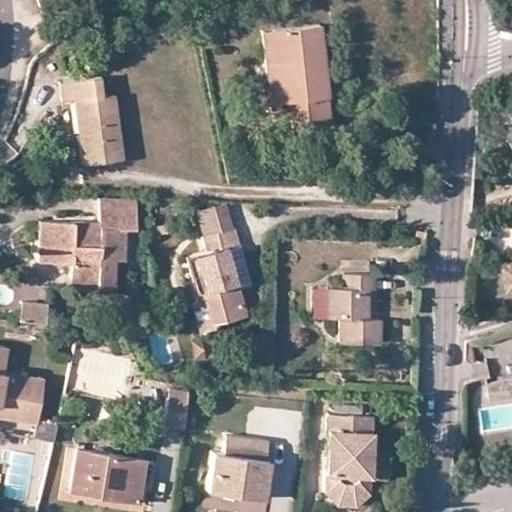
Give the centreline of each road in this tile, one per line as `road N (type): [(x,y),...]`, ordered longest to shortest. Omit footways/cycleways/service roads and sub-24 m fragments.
road 1 (residential): [(440,511),(465,51)]
road 2 (unknown): [(205,180),(436,202)]
